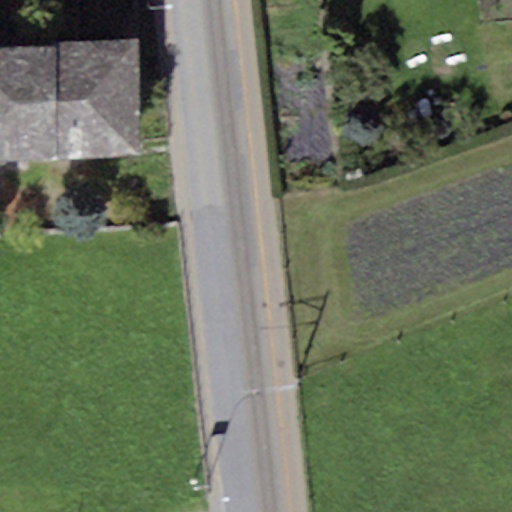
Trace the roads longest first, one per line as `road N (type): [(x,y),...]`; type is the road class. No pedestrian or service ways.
road 1 (primary): [(258,511),(201,0)]
road 2 (unknown): [(0,224),(224,207)]
